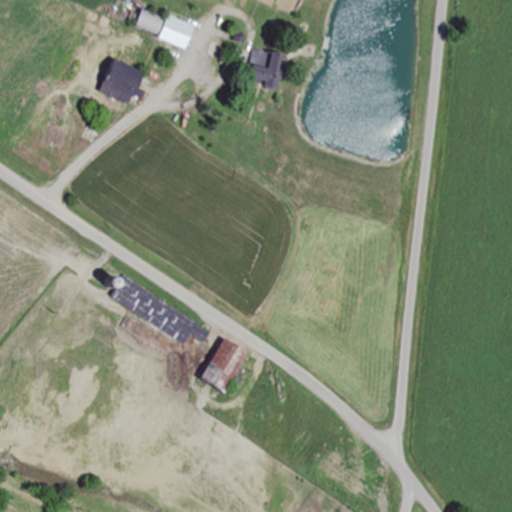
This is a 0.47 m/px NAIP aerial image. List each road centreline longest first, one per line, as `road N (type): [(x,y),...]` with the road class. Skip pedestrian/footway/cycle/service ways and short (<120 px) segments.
road 1 (residential): [(434,511),(324,393),(0,171)]
road 2 (residential): [(396,464),(444,0)]
